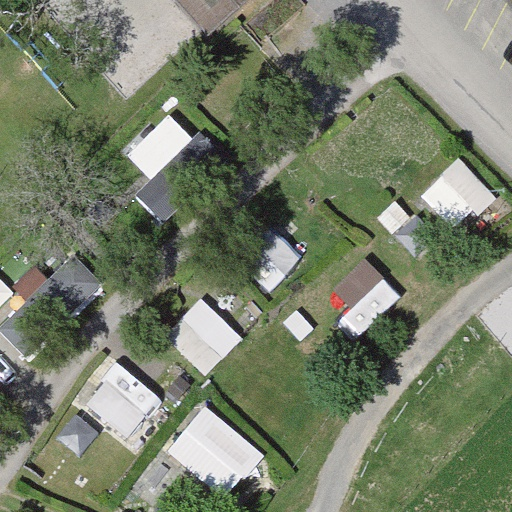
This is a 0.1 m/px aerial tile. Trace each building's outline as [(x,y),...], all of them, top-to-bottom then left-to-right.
[(179,0),(213,38),(249,0),(179,0)] [(357,125),(395,166),(431,132),(393,91),(357,125)] [(152,173),(185,135),(167,120),(134,158),(152,173)] [(455,230),(493,198),(463,162),(425,195),(455,230)] [(61,325),(96,290),(52,248),(18,283),(61,325)] [(379,260),(331,283),(354,329),(402,305),(379,260)] [(200,298),(158,334),(205,369),(238,338),(200,298)] [(118,450),(163,401),(127,368),(82,417),(118,450)] [(206,404),(167,451),(227,502),(267,455),(206,404)]
